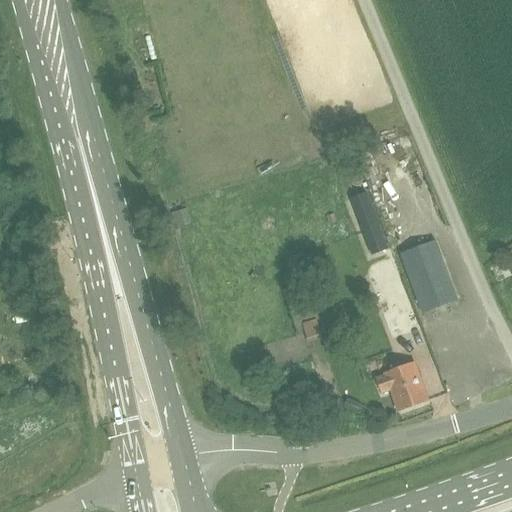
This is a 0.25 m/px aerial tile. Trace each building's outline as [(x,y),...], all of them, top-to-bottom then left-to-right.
[(374,212),(367,193),(356,197),(363,216),(374,212)] [(378,260),(364,222),(342,230),(356,268),(378,260)] [(423,312),(458,299),(435,241),(401,254),(423,312)] [(317,319),(303,323),(307,339),(322,335),(317,319)] [(399,411),(428,400),(415,363),(386,374),(386,376),(378,379),(383,392),(391,389),(399,411)]
